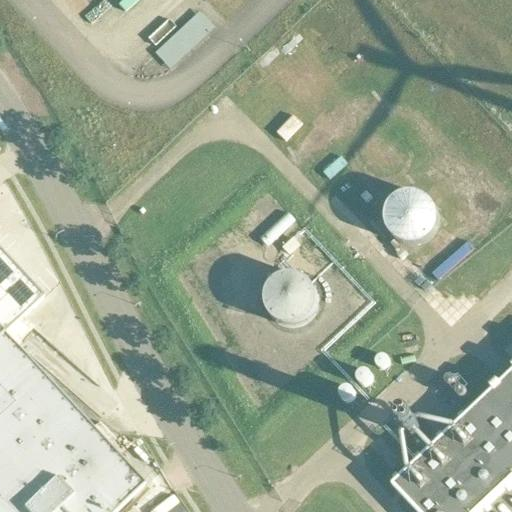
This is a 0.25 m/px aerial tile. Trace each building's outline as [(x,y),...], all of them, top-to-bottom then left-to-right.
[(176,69),(221,27),(206,11),(161,53),(176,69)] [(0,472),(69,408),(14,350),(33,328),(23,319),(43,300),(0,254),(0,472)] [(313,323),(317,319),(319,313),(321,308),(321,302),(320,297),(318,291),(315,287),(311,282),(307,279),(302,277),(296,275),(290,275),(285,276),(279,278),(275,281),(270,285),(267,289),(265,294),(263,300),(263,305),(264,311),(266,316),(269,321),(273,325),(277,329),(282,331),(288,332),(294,333),(299,332),(304,330),(309,327),(313,323)] [(389,369),(390,368),(390,367),(391,365),(391,364),(390,362),(390,361),(389,359),(388,358),(387,357),(386,357),(384,357),(383,356),(381,357),(380,357),(378,358),(377,359),(376,360),(376,361),(375,363),(375,364),(376,366),(376,367),(377,369),(378,370),(379,371),(381,371),(382,372),(383,372),(385,371),(386,371),(388,370),(389,369)] [(372,385),(373,384),(374,382),(374,381),(374,379),(374,377),(374,376),(373,374),(372,373),(370,372),(369,371),(367,371),(365,371),(364,371),(362,372),(361,373),(359,374),(358,375),(358,377),(357,378),(357,380),(358,382),(358,383),(359,385),(360,386),(361,387),(363,388),(365,388),(366,388),(368,388),(370,387),(371,386),(372,385)] [(416,511),(481,511),(511,483),(511,375),(392,486),(416,511)] [(354,402),(355,401),(356,399),(357,398),(357,396),(356,394),(356,393),(355,391),(354,390),(352,389),(351,388),(349,388),(348,388),(346,388),(344,389),(343,390),(342,391),(341,392),(340,394),(340,395),(340,397),(340,399),(340,400),(341,402),(342,403),(344,404),(345,404),(347,405),(349,405),(350,405),(352,404),(353,403),(354,402)] [(0,511),(117,511),(144,488),(69,408),(0,472),(0,511)] [(417,431),(418,430),(419,429),(419,428),(419,426),(419,425),(418,424),(418,423),(417,422),(416,421),(415,420),(413,420),(412,420),(411,420),(409,420),(408,421),(407,422),(406,423),(406,424),(406,426),(405,427),(406,428),(406,430),(407,431),(408,432),(409,432),(410,433),(411,433),(413,433),(414,433),(415,433),(416,432),(417,431)]
